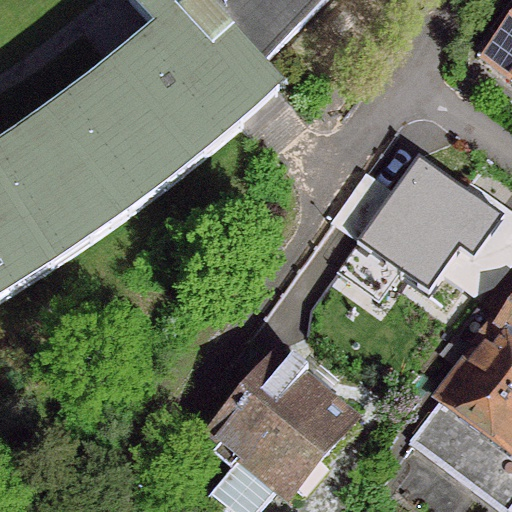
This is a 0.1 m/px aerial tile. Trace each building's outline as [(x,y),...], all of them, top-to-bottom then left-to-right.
[(0,302),(17,292),(67,260),(155,197),(241,129),(260,112),(274,98),(255,77),(328,0),(121,0),(156,38),(106,79),(54,119),(0,156),(0,302)] [(511,5),(511,6),(511,25),(482,65),(511,87),(511,5)] [(480,208),(422,164),(359,246),(428,299),(491,217),(480,208)] [(511,272),(509,270),(473,312),(494,329),(511,305),(511,272)] [(511,341),(504,336),(494,329),(406,445),(492,511),(509,511),(511,509),(511,341)] [(271,364),(206,440),(283,505),(348,429),(271,364)]
